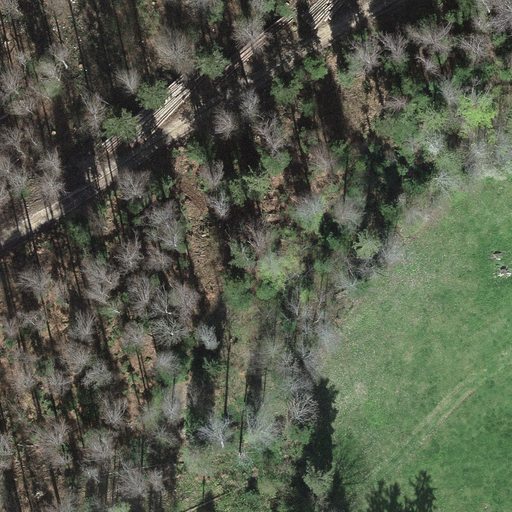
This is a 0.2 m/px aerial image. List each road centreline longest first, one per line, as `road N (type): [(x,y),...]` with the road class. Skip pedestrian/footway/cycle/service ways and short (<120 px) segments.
road 1 (track): [(0,233),(386,0)]
road 2 (track): [(338,511),(511,357)]
